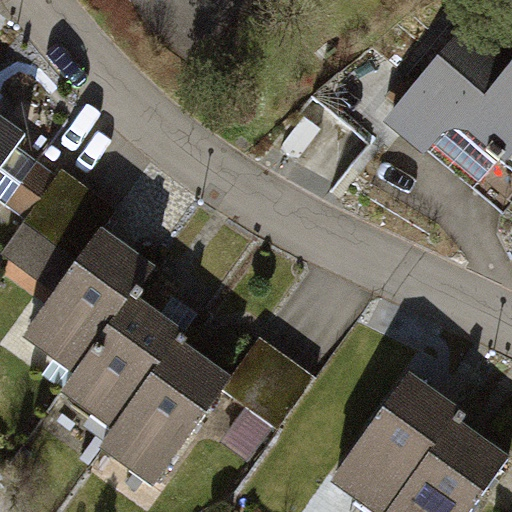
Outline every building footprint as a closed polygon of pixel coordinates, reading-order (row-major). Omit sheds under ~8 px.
[(511,54),(500,45),(474,26),(394,129),(437,161),(462,128),(491,150),(511,165),(511,54)] [(0,187),(35,138),(12,122),(0,113),(0,187)] [(121,207),(67,172),(3,272),(57,306),(121,207)] [(142,249),(109,226),(57,306),(29,344),(80,379),(68,397),(124,435),(110,456),(164,493),(241,381),(216,364),(186,343),(195,330),(170,313),(151,300),(172,269),(142,249)] [(223,431),(258,459),(325,378),(272,335),(252,359),(269,374),(223,431)] [(448,394),(417,372),(341,479),(388,511),(488,511),(511,479),(511,461),(492,447),(470,432),(481,417),(448,394)]
